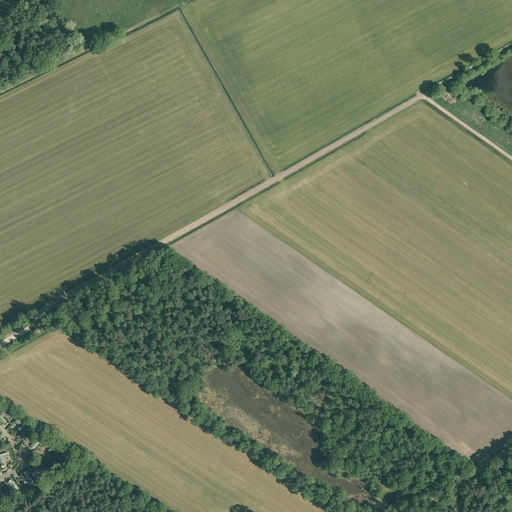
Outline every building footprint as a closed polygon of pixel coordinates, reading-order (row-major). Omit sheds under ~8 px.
[(26,425),(19,419),(16,423),(24,428),(26,425)] [(44,438),(40,434),(30,445),(34,448),(44,438)] [(58,458),(65,456),(66,459),(69,457),(66,450),(56,454),(58,458)] [(0,462),(8,461),(6,456),(9,455),(8,451),(0,453),(0,462)] [(33,479),(27,470),(23,472),(29,482),(33,479)] [(17,486),(10,479),(7,482),(14,489),(17,486)]
